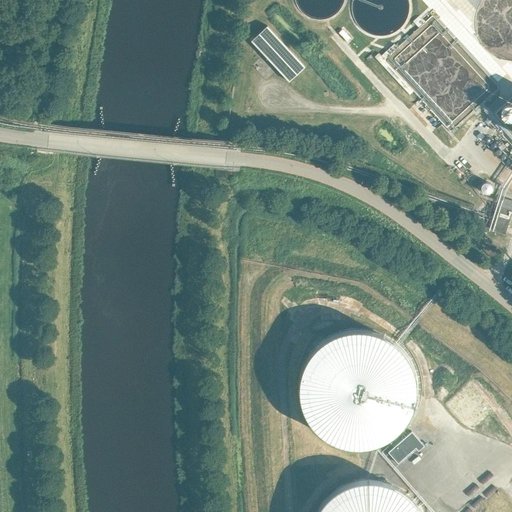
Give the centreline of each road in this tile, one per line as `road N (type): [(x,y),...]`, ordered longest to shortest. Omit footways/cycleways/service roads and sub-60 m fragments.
road 1 (unclassified): [(511,306),(410,224),(323,175),(272,161),(0,135)]
road 2 (track): [(205,170),(202,379),(217,511)]
